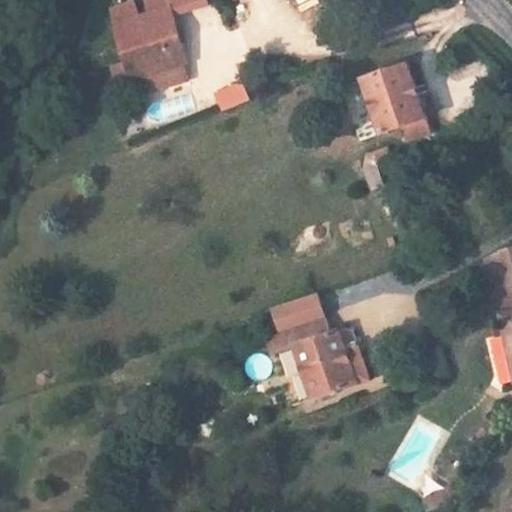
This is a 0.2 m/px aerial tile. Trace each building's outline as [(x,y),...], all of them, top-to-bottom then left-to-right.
[(184,45),(174,0),(129,0),(117,3),(128,58),(184,45)] [(439,131),(413,56),(370,72),(392,136),(407,130),(412,142),(439,131)] [(220,112),(249,99),(241,81),(212,94),(220,112)] [(400,159),(395,145),(378,151),(383,165),(385,165),(389,163),(400,159)] [(500,324),(511,380),(511,278),(496,282),(504,323),(500,324)] [(305,344),(297,347),(314,400),(356,386),(339,333),(332,335),(326,319),(300,328),(305,344)]
